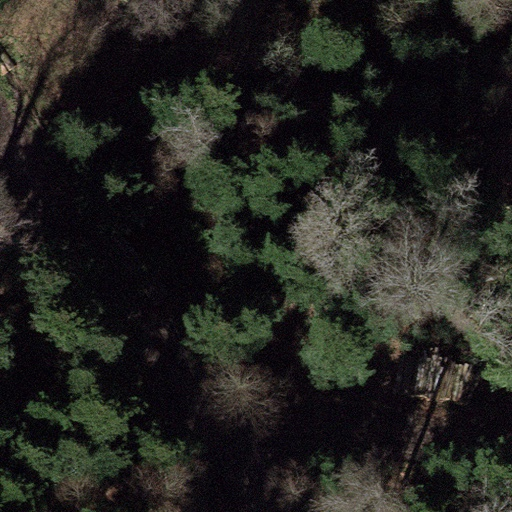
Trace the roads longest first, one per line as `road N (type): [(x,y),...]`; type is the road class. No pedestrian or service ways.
road 1 (track): [(0,108),(266,511)]
road 2 (track): [(511,424),(138,316)]
